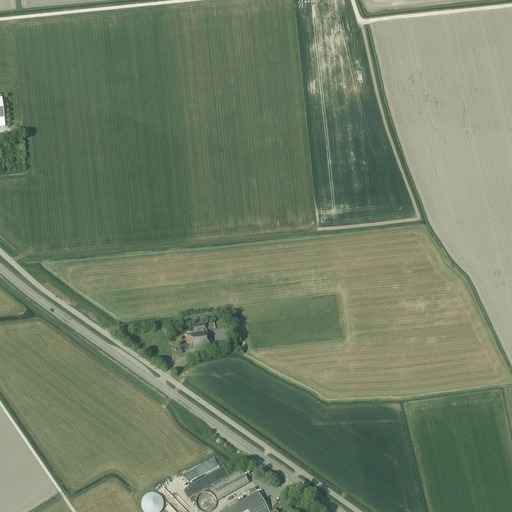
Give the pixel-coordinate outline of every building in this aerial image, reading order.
[(209,348),(207,331),(215,329),(214,324),(191,327),(192,331),(187,332),(187,334),(185,334),(187,345),(181,346),(182,352),(193,350),(194,351),(209,348)] [(212,467),(213,470),(219,468),(215,458),(191,469),(194,476),(212,467)] [(219,479),(229,475),(224,466),(214,470),(219,479)] [(216,498),(246,481),(241,472),(211,489),(216,498)] [(162,486),(157,491),(173,507),(178,502),(162,486)] [(268,511),(257,492),(221,511),(268,511)]
